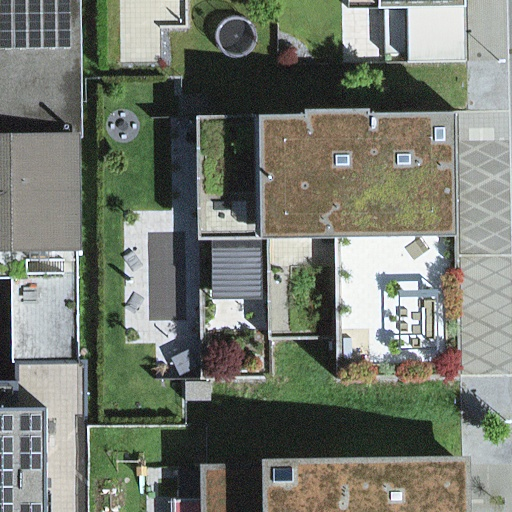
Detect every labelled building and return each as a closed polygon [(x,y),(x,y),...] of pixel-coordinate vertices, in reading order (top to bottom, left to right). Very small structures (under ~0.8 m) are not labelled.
[(22,262),(79,262),(75,0),(0,0),(0,249),(22,249),(22,262)] [(348,0),(349,9),(381,9),(380,0),(348,0)] [(466,0),(380,0),(381,9),(381,10),(385,9),(385,55),(408,55),(407,9),(466,8),(466,0)] [(408,63),(467,63),(466,8),(407,9),(408,55),(408,63)] [(337,380),(461,378),(458,111),(306,112),(306,116),(198,117),(201,381),(273,380),(273,341),(336,340),(337,380)] [(22,249),(0,249),(0,279),(12,279),(12,275),(15,274),(22,274),(22,262),(22,249)] [(15,274),(16,364),(80,363),(79,274),(22,274),(15,274)] [(40,511),(39,409),(0,409),(0,511),(40,511)] [(464,511),(464,464),(207,468),(208,500),(207,511),(464,511)] [(173,511),(207,511),(208,500),(173,500),(173,511)]
